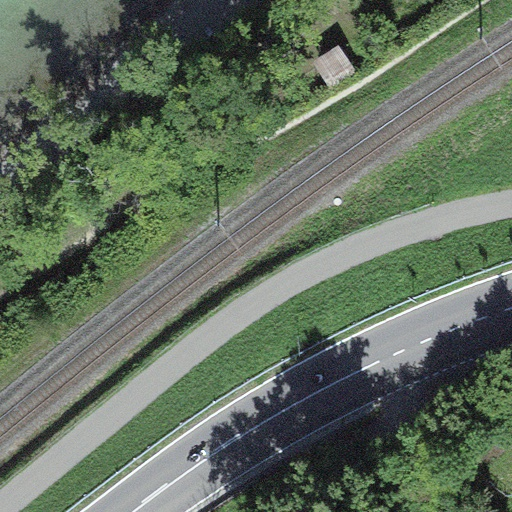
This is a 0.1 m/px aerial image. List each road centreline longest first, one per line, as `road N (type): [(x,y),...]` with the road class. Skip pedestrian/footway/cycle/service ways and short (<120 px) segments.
road 1 (primary): [(136,511),(299,403),(441,333),(511,311)]
road 2 (track): [(275,511),(405,395),(441,333)]
